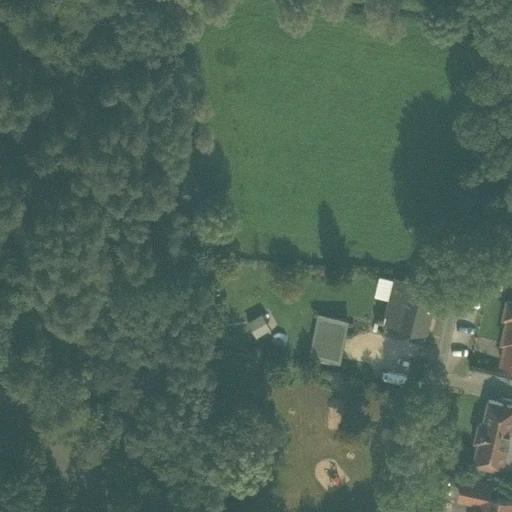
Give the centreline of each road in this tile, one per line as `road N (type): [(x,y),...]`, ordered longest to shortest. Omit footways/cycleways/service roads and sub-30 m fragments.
road 1 (residential): [(511,43),(406,511)]
road 2 (residential): [(0,389),(108,511)]
